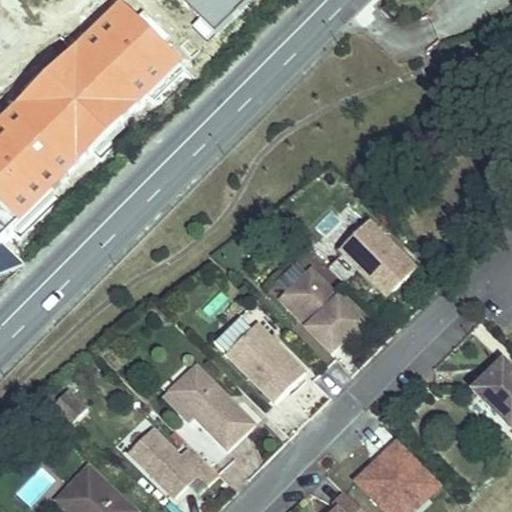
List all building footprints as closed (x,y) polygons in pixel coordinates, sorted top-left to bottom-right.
[(20,131),(71,188),(108,155),(58,98),(41,112),(20,131)] [(13,122),(20,131),(41,112),(33,104),(13,122)] [(0,151),(9,143),(0,133),(0,151)] [(370,224),(341,253),(389,299),(417,271),(370,224)] [(455,249),(464,239),(456,231),(447,242),(455,249)] [(307,329),(332,355),(365,324),(312,271),(285,297),(312,324),(307,329)] [(208,319),(225,305),(217,295),(200,310),(208,319)] [(280,303),(307,329),(312,324),(285,297),(280,303)] [(259,327),(228,358),(276,406),(307,375),(259,327)] [(511,371),(503,363),(474,394),(511,430),(511,371)] [(196,420),(228,453),(255,427),(235,406),(232,410),(225,403),(225,396),(198,368),(175,390),(200,415),(196,420)] [(166,400),(191,426),(196,420),(200,415),(175,390),(166,400)] [(54,410),(72,427),(88,410),(69,393),(54,410)] [(225,403),(232,410),(235,406),(225,396),(225,403)] [(42,437),(57,451),(74,432),(59,419),(42,437)] [(220,476),(219,476),(190,447),(179,458),(153,431),(129,455),(175,501),(198,478),(208,488),(220,476)] [(385,511),(416,511),(443,485),(399,442),(357,484),(385,511)] [(131,511),(133,510),(89,470),(59,503),(68,511),(131,511)] [(328,511),(338,511),(351,500),(346,495),(328,511)] [(338,511),(363,511),(351,500),(338,511)]
